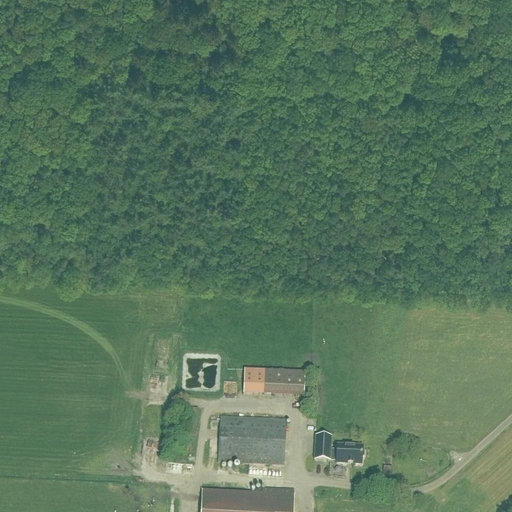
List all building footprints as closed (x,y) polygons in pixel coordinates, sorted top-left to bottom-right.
[(263,369),(263,394),(302,394),(302,369),(263,369)] [(218,464),(283,467),(286,422),(220,419),(218,464)] [(362,452),(362,449),(336,448),(336,451),(330,451),(331,439),(315,438),(314,462),(330,463),(330,460),(336,461),(335,465),(361,466),(361,459),(364,459),(364,452),(362,452)] [(251,476),(260,473),(258,468),(249,471),(251,476)] [(201,492),(200,511),(292,511),(294,492),(265,491),(265,495),(201,492)]
